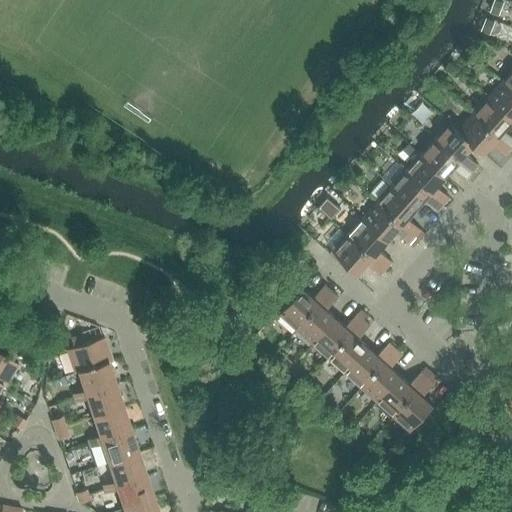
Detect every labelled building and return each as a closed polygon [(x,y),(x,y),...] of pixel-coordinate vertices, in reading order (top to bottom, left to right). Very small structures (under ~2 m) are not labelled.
[(511,70),(502,81),(511,90),(511,70)] [(511,119),(511,90),(502,81),(488,97),(511,119)] [(473,113),(511,148),(511,147),(511,136),(505,130),(511,122),(511,119),(488,97),(473,113)] [(475,144),(474,145),(484,153),(493,143),(506,154),(511,148),(473,113),(459,129),(459,130),(475,144)] [(434,137),(473,172),(479,165),(466,154),(474,145),(475,144),(459,130),(459,129),(450,120),(434,137)] [(420,154),(446,177),(454,167),(467,178),(473,172),(434,137),(420,154)] [(405,170),(444,204),(450,197),(437,186),(446,177),(420,154),(405,170)] [(391,186),(417,209),(425,199),(438,211),(444,204),(405,170),(391,186)] [(377,202),(415,236),(421,229),(408,218),(417,209),(391,186),(377,202)] [(377,202),(362,218),(388,241),(397,232),(409,243),(415,236),(377,202)] [(362,218),(348,234),(386,268),(392,262),(380,250),(388,241),(362,218)] [(386,268),(348,234),(333,251),(359,274),(368,264),(380,275),(386,268)] [(280,314),(297,329),(331,291),(325,285),(313,298),(303,288),(280,314)] [(297,329),(313,344),(336,318),(327,309),(338,297),(331,291),(297,329)] [(313,344),(329,358),(364,320),(357,314),(346,326),(336,318),(313,344)] [(329,358),(345,373),(368,347),(359,338),(370,326),(364,320),(329,358)] [(71,338),(73,347),(82,344),(80,335),(71,338)] [(108,361),(108,362),(112,361),(104,337),(82,344),(73,347),(67,349),(74,373),(78,372),(78,371),(108,361)] [(345,373),(361,387),(396,349),(389,343),(378,355),(368,347),(345,373)] [(4,355),(12,360),(17,353),(9,348),(4,355)] [(361,387),(377,401),(401,376),(391,367),(402,354),(396,349),(361,387)] [(0,381),(2,383),(5,385),(18,364),(12,360),(4,355),(0,352),(0,381)] [(116,384),(108,362),(108,361),(78,371),(78,372),(84,390),(85,394),(116,384)] [(377,401),(393,416),(428,377),(421,371),(410,384),(401,376),(377,401)] [(428,377),(393,416),(410,431),(434,405),(423,396),(434,383),(428,377)] [(93,417),(123,407),(116,384),(85,394),(87,398),(93,417)] [(87,398),(85,394),(84,390),(73,394),(75,402),(87,398)] [(99,436),(100,440),(131,429),(123,407),(93,417),(99,436)] [(12,423),(20,429),(26,420),(17,415),(12,423)] [(52,420),(55,429),(65,426),(62,416),(52,420)] [(65,426),(55,429),(58,439),(68,436),(65,426)] [(108,462),(139,452),(131,429),(100,440),(102,443),(108,462)] [(102,443),(100,440),(99,436),(88,439),(90,447),(102,443)] [(114,481),(116,485),(146,475),(139,452),(108,462),(114,481)] [(117,489),(123,508),(154,498),(146,475),(116,485),(117,489)] [(117,489),(116,485),(114,481),(103,485),(106,493),(117,489)] [(76,493),(79,503),(89,499),(86,490),(76,493)] [(158,511),(154,498),(123,508),(124,511),(158,511)]
